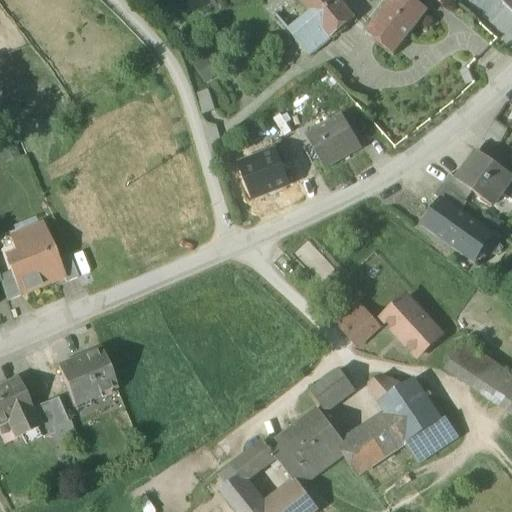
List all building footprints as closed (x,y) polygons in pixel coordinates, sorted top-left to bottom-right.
[(355,20),(339,0),(300,0),(298,2),(309,15),(288,33),(309,58),(355,20)] [(392,0),(379,17),(407,39),(428,12),(413,0),(392,0)] [(511,0),(495,0),(511,14),(511,0)] [(365,34),(393,57),(407,39),(379,17),(365,34)] [(216,78),(204,61),(194,68),(205,85),(216,78)] [(195,95),(202,115),(214,111),(208,91),(195,95)] [(320,160),(325,168),(360,148),(342,117),(307,137),(312,145),(304,150),(313,164),(320,160)] [(20,158),(14,143),(0,148),(0,150),(6,164),(20,158)] [(241,166),(253,199),(289,186),(277,152),(241,166)] [(471,192),(491,206),(511,178),(511,177),(477,152),(457,180),(456,181),(471,192)] [(450,175),(442,185),(464,201),(471,192),(456,181),(457,180),(450,175)] [(466,203),(464,201),(442,185),(434,196),(441,201),(442,200),(459,213),(466,203)] [(423,226),(474,262),(492,236),(459,213),(442,200),(441,201),(423,226)] [(16,237),(38,227),(34,218),(12,227),(16,237)] [(12,278),(20,296),(21,295),(63,278),(64,277),(56,259),(43,225),(38,227),(16,237),(9,239),(16,257),(20,266),(24,265),(27,271),(13,277),(12,278)] [(63,278),(65,284),(77,278),(68,255),(56,259),(64,277),(63,278)] [(6,261),(10,273),(11,272),(13,277),(27,271),(24,265),(20,266),(16,257),(6,261)] [(10,273),(0,276),(0,279),(1,282),(7,302),(21,297),(21,295),(20,296),(12,278),(13,277),(11,272),(10,273)] [(382,318),(417,357),(440,336),(405,297),(382,318)] [(336,322),(344,332),(365,313),(356,303),(336,322)] [(370,318),(365,313),(344,332),(358,346),(374,331),(366,322),(370,318)] [(446,370),(511,416),(511,373),(466,341),(446,370)] [(57,367),(73,405),(116,387),(100,350),(57,367)] [(310,391),(323,410),(352,388),(339,370),(310,391)] [(368,384),(380,402),(401,388),(379,376),(368,384)] [(0,423),(7,420),(16,438),(38,427),(39,427),(31,409),(17,380),(0,388),(0,423)] [(386,412),(397,429),(407,443),(439,422),(412,380),(401,388),(380,402),(379,402),(386,412)] [(57,398),(43,404),(53,428),(67,422),(57,398)] [(55,433),(53,428),(43,404),(31,409),(39,427),(38,427),(43,439),(55,433)] [(318,410),(293,429),(324,470),(344,454),(342,451),(346,447),(342,442),(318,410)] [(386,412),(364,427),(376,444),(397,429),(386,412)] [(452,440),(439,422),(407,443),(419,462),(452,440)] [(357,476),(385,458),(376,444),(364,427),(342,442),(346,447),(342,451),(344,454),(357,476)] [(301,487),(324,470),(293,429),(268,448),(267,448),(275,459),(295,484),(299,489),(301,487)] [(385,458),(407,443),(397,429),(376,444),(385,458)] [(264,443),(248,454),(260,470),(275,459),(267,448),(268,448),(264,443)] [(248,454),(232,466),(240,476),(245,482),(260,470),(248,454)] [(220,491),(236,511),(262,511),(266,510),(264,508),(245,482),(240,476),(220,491)] [(295,484),(264,508),(266,510),(262,511),(312,511),(316,510),(301,487),(299,489),(295,484)]
